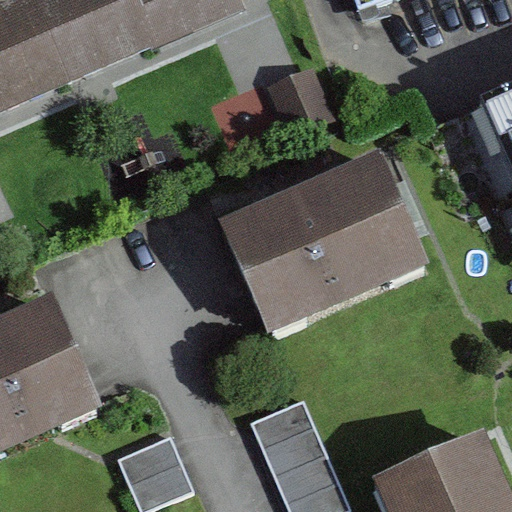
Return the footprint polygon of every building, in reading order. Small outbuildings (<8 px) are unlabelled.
[(0,0),(0,104),(53,81),(19,0),(0,0)] [(19,0),(53,81),(219,8),(215,0),(19,0)] [(342,0),(346,11),(381,0),(342,0)] [(416,287),(371,177),(218,240),(263,349),(416,287)] [(0,472),(92,434),(43,319),(0,336),(0,472)] [(235,426),(261,483),(318,459),(291,401),(235,426)] [(126,511),(131,511),(177,495),(159,447),(109,465),(126,511)] [(490,511),(465,453),(366,495),(373,511),(490,511)] [(341,511),(318,459),(261,483),(274,511),(341,511)]
